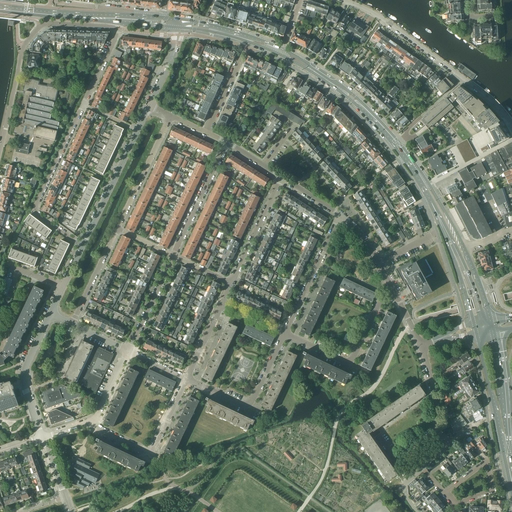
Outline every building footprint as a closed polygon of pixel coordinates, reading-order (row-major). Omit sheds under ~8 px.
[(162,0),(154,0),(154,8),(159,9),(160,8),(162,0)] [(189,0),(187,0),(186,13),(192,14),(193,13),(193,8),(194,8),(194,0),(193,0),(193,1),(189,0)] [(216,14),(222,1),(218,0),(217,0),(216,2),(211,12),(215,14),(216,14)] [(310,10),(313,2),(308,0),(304,15),(306,16),(308,10),(310,10)] [(448,10),(463,9),(462,0),(445,0),(446,0),(444,0),(444,5),(448,5),(448,10)] [(491,0),(476,0),(478,11),(479,11),(479,12),(494,11),(494,8),(496,8),(496,3),(492,3),(491,0)] [(222,1),(216,14),(217,15),(221,17),(227,4),(222,1)] [(230,19),(234,5),(235,2),(233,1),(232,4),(228,3),(224,18),(230,19)] [(245,8),(246,5),(247,2),(245,2),(244,5),(243,5),(242,7),(239,6),(239,7),(235,20),(239,21),(239,22),(241,22),(245,8)] [(248,9),(250,2),(248,2),(247,2),(246,5),(245,8),(241,22),(243,23),(247,24),(251,10),(248,9)] [(317,3),(312,18),(316,19),(317,17),(315,17),(316,12),(318,13),(321,4),(317,3)] [(234,5),(230,19),(235,20),(239,7),(234,5)] [(329,7),(325,6),(320,21),(322,21),(324,15),(326,16),(329,7)] [(463,9),(448,10),(449,15),(445,15),(445,20),(447,19),(447,23),(463,22),(463,20),(464,20),(463,9)] [(251,10),(247,24),(252,25),(256,11),(251,10)] [(331,22),(336,12),(332,10),(326,19),(331,22)] [(274,33),(278,20),(275,19),(275,18),(277,12),(275,12),(274,13),(273,19),(269,31),(270,32),(273,33),(274,33)] [(341,15),(336,12),(331,22),(335,24),(334,26),(336,27),(339,22),(338,21),(341,15)] [(267,18),(264,29),(269,31),(273,19),(274,13),(272,13),(270,18),(267,16),(267,18)] [(258,27),(261,18),(261,16),(262,15),(259,14),(258,15),(255,14),(252,25),(258,27)] [(267,18),(261,16),(258,27),(264,29),(267,18)] [(288,24),(290,17),(284,16),(282,22),(278,35),(283,37),(286,27),(283,26),(284,22),(288,24)] [(351,19),(346,16),(341,23),(343,24),(340,28),(341,28),(344,30),(351,19)] [(356,34),(361,38),(366,31),(363,29),(365,27),(360,23),(355,19),(350,27),(358,32),(356,34)] [(278,35),(282,22),(278,20),(274,33),(275,34),(278,35)] [(486,39),(485,24),(474,25),(474,26),(472,26),(474,44),(477,44),(477,43),(481,43),(481,39),(486,39)] [(485,24),(486,39),(491,39),(492,43),(496,42),(496,40),(499,40),(498,25),(497,25),(497,24),(485,24)] [(51,42),(48,31),(46,32),(45,32),(43,33),(42,34),(41,34),(40,35),(47,44),(48,43),(51,42)] [(73,32),(73,43),(76,43),(76,44),(79,44),(79,43),(81,43),(81,32),(76,32),(76,31),(74,31),(74,32),(73,32)] [(377,43),(383,35),(377,31),(371,39),(375,42),(376,43),(373,47),(376,49),(377,48),(375,47),(378,43),(377,43)] [(91,32),(91,43),(94,43),(94,44),(98,44),(99,33),(94,33),(94,32),(92,32),(91,32)] [(296,43),(300,35),(294,32),(290,41),(296,43)] [(47,44),(40,35),(38,36),(37,37),(36,38),(35,39),(34,41),(33,42),(43,48),(43,47),(45,45),(47,44)] [(300,35),(296,43),(301,46),(305,37),(300,35)] [(320,39),(321,37),(319,35),(316,41),(313,39),(307,49),(312,52),(320,39)] [(381,46),(386,38),(383,35),(377,43),(378,43),(375,47),(377,48),(377,46),(379,48),(381,46)] [(305,37),(301,46),(306,49),(311,40),(305,37)] [(382,52),(390,40),(386,38),(379,48),(382,49),(380,51),(381,52),(382,52)] [(320,39),(312,52),(316,54),(322,45),(320,43),(322,40),(320,39)] [(393,43),(390,40),(382,52),(385,54),(386,53),(385,51),(386,49),(388,51),(393,43)] [(162,42),(155,41),(154,50),(161,50),(162,46),(163,44),(162,44),(162,42)] [(42,50),(43,48),(33,42),(33,43),(32,44),(32,45),(31,47),(31,48),(31,49),(30,49),(30,51),(30,52),(41,54),(42,50)] [(386,53),(385,54),(389,57),(397,45),(393,43),(388,51),(389,52),(388,54),(386,53)] [(197,60),(203,47),(202,46),(201,44),(199,44),(198,44),(191,58),(197,60)] [(209,56),(213,47),(210,45),(209,46),(207,45),(202,55),(205,56),(206,54),(209,56)] [(397,45),(389,57),(391,58),(392,57),(391,57),(393,54),(395,56),(400,48),(397,45)] [(213,47),(209,56),(208,57),(211,58),(211,56),(215,58),(219,48),(216,47),(215,47),(213,47)] [(221,59),(225,49),(222,48),(221,49),(219,48),(215,58),(214,58),(216,59),(217,57),(221,59)] [(323,48),(318,56),(323,59),(324,58),(326,59),(332,50),(329,48),(327,50),(323,48)] [(400,48),(395,56),(396,57),(394,60),(396,62),(404,50),(400,48)] [(226,49),(225,49),(221,57),(225,58),(224,60),(226,61),(231,51),(226,49)] [(407,53),(404,50),(396,62),(399,64),(407,53)] [(233,52),(231,51),(226,61),(232,64),(236,54),(236,52),(234,51),(233,52)] [(377,65),(382,58),(383,59),(381,61),(383,62),(387,56),(382,52),(374,63),(377,65)] [(407,53),(399,64),(400,64),(403,66),(411,55),(407,53)] [(30,56),(27,55),(26,67),(28,67),(28,69),(32,70),(33,67),(38,68),(39,57),(39,56),(39,55),(30,54),(30,56)] [(335,54),(329,62),(337,68),(343,60),(340,58),(342,55),(339,54),(337,56),(335,54)] [(414,58),(411,55),(403,66),(406,69),(414,58)] [(249,70),(254,59),(252,58),(252,57),(249,56),(248,56),(244,65),(243,67),(249,70)] [(387,56),(383,62),(387,66),(389,63),(388,62),(391,59),(387,56)] [(114,58),(112,63),(119,66),(121,61),(114,58),(115,58),(114,58)] [(354,68),(352,67),(353,64),(353,63),(356,59),(354,58),(351,62),(349,65),(344,73),(349,76),(354,68)] [(414,58),(406,69),(404,71),(408,74),(410,71),(408,70),(411,67),(412,68),(418,60),(414,58)] [(256,69),(260,61),(260,60),(260,61),(257,59),(256,60),(255,60),(254,59),(249,70),(255,72),(256,69)] [(410,71),(408,74),(412,76),(421,63),(418,60),(412,68),(410,71)] [(265,63),(260,61),(256,69),(261,71),(265,63)] [(344,73),(349,65),(344,61),(339,69),(344,73)] [(266,62),(265,63),(261,71),(267,74),(271,65),(266,62)] [(119,66),(112,63),(110,67),(109,67),(114,70),(117,71),(119,66)] [(421,63),(412,76),(415,79),(425,65),(421,63)] [(271,65),(267,74),(272,76),(272,77),(276,68),(271,65)] [(419,80),(422,75),(428,68),(425,65),(415,79),(416,80),(418,79),(419,80)] [(114,70),(109,67),(106,73),(111,76),(114,70)] [(361,71),(358,69),(355,67),(354,68),(349,76),(351,78),(351,79),(352,79),(354,80),(355,78),(361,71)] [(141,76),(147,78),(150,72),(150,71),(150,72),(143,68),(140,76),(141,76)] [(272,77),(272,76),(271,78),(277,81),(278,79),(279,79),(278,81),(281,82),(283,78),(287,73),(276,68),(272,77)] [(428,68),(422,75),(428,79),(429,78),(434,74),(432,72),(432,71),(428,68)] [(357,85),(365,77),(365,76),(361,71),(355,78),(354,80),(355,81),(354,82),(357,85)] [(436,79),(437,78),(438,78),(439,78),(435,73),(426,82),(429,85),(437,79),(436,79)] [(216,74),(214,80),(223,84),(224,82),(223,81),(225,78),(216,74)] [(486,91),(489,86),(473,74),(470,79),(486,91)] [(141,76),(139,80),(146,84),(148,79),(147,78),(141,76)] [(369,81),(365,77),(357,85),(362,89),(369,81)] [(297,89),(299,88),(302,81),(298,79),(297,79),(294,78),(292,82),(289,81),(285,87),(291,91),(294,87),(297,89)] [(375,82),(373,80),(371,78),(369,81),(362,89),(366,93),(373,85),(375,82)] [(435,87),(442,81),(439,78),(438,78),(437,78),(436,79),(437,79),(429,85),(433,89),(435,87)] [(449,82),(445,78),(442,81),(435,87),(439,91),(449,82)] [(26,91),(25,92),(25,95),(18,122),(17,122),(15,132),(20,133),(20,135),(22,135),(22,136),(26,137),(27,137),(28,136),(34,137),(36,137),(36,136),(55,141),(60,121),(50,119),(54,102),(55,102),(59,86),(48,84),(47,86),(38,84),(39,82),(27,79),(24,91),(26,91)] [(109,81),(103,79),(101,85),(106,87),(109,81)] [(388,95),(386,97),(379,105),(382,107),(381,108),(382,109),(383,109),(391,101),(406,82),(404,80),(402,82),(400,79),(397,83),(394,87),(393,86),(387,95),(388,95)] [(139,80),(137,86),(144,89),(146,84),(139,80)] [(223,84),(214,80),(211,85),(220,89),(221,86),(222,86),(223,84)] [(234,88),(244,93),(245,90),(243,89),(245,86),(246,87),(248,84),(244,82),(243,85),(236,82),(235,86),(234,88)] [(375,82),(373,85),(366,93),(370,97),(377,89),(378,89),(375,86),(377,84),(375,82)] [(453,85),(449,82),(439,91),(442,95),(453,85)] [(297,92),(296,93),(301,96),(302,94),(305,96),(311,87),(310,86),(307,84),(307,85),(305,84),(302,88),(301,87),(300,88),(300,89),(301,90),(299,92),(297,92)] [(101,85),(98,91),(103,93),(106,87),(101,85)] [(211,85),(209,90),(217,95),(218,92),(220,89),(211,85)] [(144,89),(137,86),(134,91),(141,95),(144,89)] [(422,120),(421,121),(424,125),(426,127),(427,129),(428,129),(430,132),(442,126),(445,129),(446,128),(448,126),(449,125),(454,120),(456,119),(457,118),(457,119),(472,136),(484,130),(487,129),(499,122),(498,122),(489,111),(488,110),(488,111),(488,110),(486,108),(483,106),(483,105),(481,103),(477,100),(475,98),(472,96),(471,95),(469,93),(465,90),(463,88),(460,86),(451,94),(446,99),(443,101),(441,102),(439,105),(437,106),(435,108),(433,110),(430,112),(429,114),(427,116),(425,117),(422,120)] [(233,90),(231,93),(240,97),(242,98),(244,93),(234,88),(233,90)] [(306,96),(312,100),(317,91),(316,90),(315,89),(314,89),(313,89),(312,90),(310,89),(306,96)] [(377,89),(370,97),(375,101),(382,93),(378,89),(377,89)] [(209,90),(206,96),(215,100),(216,96),(217,96),(217,95),(209,90)] [(103,93),(98,91),(95,97),(96,97),(100,99),(101,98),(103,93)] [(134,91),(131,97),(138,100),(141,95),(134,91)] [(313,100),(318,103),(323,95),(321,94),(322,93),(318,91),(313,100)] [(240,97),(231,93),(230,97),(229,99),(239,104),(242,98),(240,97)] [(382,93),(375,101),(379,105),(386,97),(382,93)] [(215,100),(206,96),(204,101),(212,105),(213,103),(215,100)] [(96,97),(94,102),(101,105),(103,100),(101,98),(100,99),(96,97)] [(131,97),(129,102),(136,105),(138,100),(131,97)] [(323,98),(318,106),(324,110),(329,102),(326,100),(327,99),(324,97),(324,98),(323,98)] [(228,101),(226,104),(235,108),(236,109),(239,104),(229,99),(228,101)] [(212,105),(204,101),(201,107),(210,111),(211,107),(212,105)] [(399,104),(396,101),(393,103),(391,101),(383,109),(388,113),(393,107),(394,108),(399,104)] [(136,105),(129,102),(126,107),(133,111),(136,105)] [(275,110),(278,105),(273,102),(268,109),(273,112),(275,110)] [(225,107),(224,110),(234,114),(236,109),(235,108),(226,104),(225,108),(225,107)] [(331,115),(337,107),(337,106),(334,104),(333,105),(332,104),(326,112),(331,115)] [(126,107),(124,113),(129,115),(129,116),(131,117),(133,111),(126,107)] [(201,107),(199,112),(207,116),(208,114),(210,111),(201,107)] [(342,111),(337,107),(331,115),(336,119),(342,111)] [(395,122),(402,115),(398,109),(390,116),(393,119),(392,120),(394,122),(395,121),(395,122)] [(223,112),(221,115),(230,119),(231,116),(233,116),(234,114),(224,110),(223,112)] [(97,119),(99,115),(89,111),(87,115),(94,118),(97,119)] [(342,111),(336,119),(340,123),(346,115),(342,111)] [(126,123),(129,116),(129,115),(124,113),(122,112),(119,119),(126,122),(126,123)] [(207,116),(199,112),(196,118),(205,121),(206,118),(207,116)] [(87,115),(85,120),(91,123),(92,123),(94,118),(87,115)] [(230,119),(221,115),(219,120),(232,127),(233,124),(228,122),(230,119)] [(347,116),(346,115),(340,123),(343,127),(350,119),(347,116)] [(409,122),(408,121),(404,116),(396,123),(396,124),(398,126),(399,126),(399,125),(402,128),(409,122)] [(272,123),(279,128),(282,123),(275,118),(272,123)] [(85,120),(84,119),(82,124),(89,128),(91,123),(85,120)] [(350,119),(343,127),(348,132),(354,124),(350,119)] [(234,128),(232,127),(219,120),(218,123),(216,126),(225,130),(226,127),(231,129),(233,130),(234,128)] [(499,122),(487,129),(488,131),(490,135),(496,146),(501,144),(511,139),(511,138),(507,133),(505,134),(502,129),(503,128),(499,122),(499,123),(499,122)] [(272,123),(268,128),(275,133),(279,128),(272,123)] [(82,124),(79,129),(87,133),(89,128),(82,124)] [(358,128),(354,124),(348,132),(352,136),(353,135),(358,128)] [(124,130),(115,125),(115,126),(113,131),(121,135),(124,130)] [(183,142),(187,133),(174,127),(170,135),(183,142)] [(268,128),(264,133),(271,138),(275,133),(268,128)] [(355,137),(354,138),(356,140),(363,133),(358,128),(353,135),(355,137)] [(87,133),(79,129),(77,135),(84,138),(87,133)] [(296,140),(303,134),(298,129),(292,135),(296,140)] [(121,135),(113,131),(111,136),(119,140),(122,135),(121,135)] [(303,134),(296,140),(301,144),(307,138),(309,136),(305,132),(303,134)] [(415,146),(426,140),(425,138),(431,135),(430,132),(428,134),(427,133),(413,140),(415,142),(414,144),(415,146)] [(201,140),(187,133),(183,142),(197,148),(201,140)] [(264,133),(260,138),(267,143),(271,138),(264,133)] [(363,133),(356,140),(355,141),(359,145),(368,138),(363,133)] [(77,135),(75,140),(82,143),(84,138),(77,135)] [(119,140),(111,136),(109,141),(117,145),(119,140)] [(267,143),(260,138),(257,143),(264,148),(267,143)] [(312,143),(307,138),(301,144),(305,149),(312,143)] [(426,140),(415,146),(417,149),(419,149),(420,150),(434,143),(438,141),(437,138),(428,143),(426,140)] [(364,151),(373,143),(370,140),(369,141),(367,139),(358,148),(360,151),(362,149),(364,151)] [(463,141),(460,143),(464,150),(466,155),(469,153),(470,153),(473,151),(472,149),(467,139),(464,141),(463,141)] [(82,143),(75,140),(72,145),(79,148),(82,143)] [(201,140),(197,148),(211,155),(215,146),(201,140)] [(117,145),(109,141),(106,146),(115,150),(117,145)] [(17,149),(16,152),(27,155),(30,145),(18,142),(17,149)] [(264,148),(257,143),(253,149),(259,154),(264,148)] [(312,143),(305,149),(309,154),(316,148),(312,143)] [(377,148),(373,143),(364,151),(368,156),(377,148)] [(427,154),(434,150),(432,148),(435,146),(434,143),(420,150),(423,154),(427,152),(427,154)] [(79,148),(72,145),(70,150),(71,150),(77,153),(79,148)] [(115,150),(106,146),(104,151),(113,155),(115,150)] [(318,146),(316,148),(309,154),(314,158),(320,152),(322,150),(318,146)] [(158,161),(166,165),(172,151),(164,147),(158,161)] [(339,147),(335,150),(337,152),(338,151),(339,152),(338,153),(340,155),(344,152),(339,147)] [(377,148),(368,156),(367,156),(372,161),(380,154),(379,152),(380,151),(377,148)] [(359,151),(357,149),(350,155),(352,157),(353,159),(356,156),(355,154),(359,151)] [(71,150),(68,155),(75,158),(78,153),(77,153),(71,150)] [(113,155),(104,151),(102,155),(110,159),(113,155)] [(324,157),(320,152),(314,158),(318,163),(324,157)] [(352,161),(345,153),(343,155),(350,163),(352,161)] [(378,165),(385,158),(384,157),(384,156),(383,154),(382,155),(381,154),(374,160),(378,165)] [(431,165),(441,160),(438,154),(428,160),(428,161),(429,164),(429,163),(431,165)] [(108,164),(110,159),(102,155),(99,160),(108,164)] [(238,171),(243,163),(231,155),(226,163),(238,171)] [(325,170),(331,164),(334,162),(328,156),(326,159),(320,165),(325,170)] [(385,158),(378,165),(376,166),(380,171),(385,166),(389,164),(389,163),(389,162),(388,160),(387,160),(385,158)] [(106,169),(108,164),(99,160),(97,165),(106,169)] [(441,160),(431,165),(432,167),(431,168),(432,170),(433,170),(444,165),(441,160)] [(158,161),(151,175),(159,179),(166,165),(158,161)] [(191,177),(199,181),(206,167),(198,163),(191,177)] [(243,163),(238,171),(251,179),(256,171),(243,163)] [(466,167),(457,172),(459,176),(468,192),(474,188),(476,187),(472,179),(475,178),(476,179),(486,174),(481,163),(470,169),(472,172),(469,173),(468,172),(466,167)] [(335,168),(331,164),(325,170),(329,174),(335,168)] [(7,168),(7,171),(17,173),(18,171),(16,171),(17,167),(9,165),(9,166),(8,165),(7,166),(7,167),(7,168)] [(103,174),(106,169),(97,165),(95,170),(104,174),(103,174)] [(444,165),(433,170),(436,176),(437,176),(442,173),(447,171),(444,165)] [(63,166),(61,170),(61,171),(67,174),(68,174),(70,169),(63,166)] [(338,166),(335,168),(329,174),(333,179),(340,173),(342,171),(338,166)] [(391,167),(388,169),(386,171),(388,173),(385,175),(387,178),(389,177),(390,179),(398,174),(394,169),(393,169),(391,167)] [(511,168),(503,173),(505,177),(508,175),(508,176),(511,173),(511,168)] [(61,171),(61,170),(60,170),(58,175),(65,179),(67,174),(61,171)] [(16,179),(17,173),(7,171),(6,173),(5,174),(5,175),(5,176),(6,176),(6,177),(14,179),(16,179)] [(269,179),(256,171),(251,179),(264,187),(269,179)] [(340,173),(333,179),(337,184),(344,177),(340,173)] [(214,187),(222,191),(229,178),(220,174),(214,187)] [(398,174),(390,179),(394,184),(401,178),(398,174)] [(58,175),(55,181),(62,184),(65,179),(58,175)] [(151,175),(145,188),(153,192),(159,179),(151,175)] [(98,186),(100,181),(91,177),(89,182),(98,186)] [(199,181),(191,177),(185,190),(193,194),(199,181)] [(348,182),(344,177),(337,184),(342,188),(348,182)] [(401,178),(394,184),(398,189),(405,183),(401,178)] [(491,179),(485,182),(485,183),(490,193),(499,189),(495,180),(493,178),(491,179)] [(2,184),(14,187),(16,182),(5,179),(5,181),(3,180),(2,184)] [(55,181),(53,186),(60,189),(62,190),(64,185),(62,184),(55,181)] [(95,191),(98,186),(89,182),(87,187),(95,191)] [(352,187),(348,182),(342,188),(346,193),(350,189),(352,192),(358,188),(355,184),(352,187)] [(449,195),(459,190),(462,188),(461,186),(459,182),(455,184),(454,182),(452,183),(453,185),(446,189),(449,195)] [(485,183),(479,186),(487,202),(493,199),(499,212),(498,212),(499,214),(500,214),(501,216),(504,215),(506,229),(511,227),(511,211),(511,212),(510,208),(504,188),(491,194),(490,193),(485,183)] [(14,187),(2,184),(1,188),(2,188),(2,190),(12,193),(13,193),(15,188),(14,187)] [(60,189),(53,186),(50,191),(58,194),(60,189)] [(487,202),(479,186),(474,189),(479,200),(480,202),(482,205),(487,202)] [(93,196),(95,191),(87,187),(84,192),(93,196)] [(222,191),(214,187),(207,201),(216,205),(222,191)] [(407,187),(403,189),(397,192),(400,197),(410,192),(408,190),(409,189),(408,187),(407,187)] [(153,192),(145,188),(138,202),(147,206),(153,192)] [(185,190),(178,204),(186,208),(193,194),(185,190)] [(452,200),(462,195),(461,193),(459,190),(449,195),(452,200)] [(50,191),(48,196),(55,199),(58,194),(50,191)] [(356,201),(364,196),(360,191),(353,195),(356,201)] [(0,193),(0,197),(8,200),(10,194),(0,192),(0,193)] [(91,201),(93,196),(84,192),(82,197),(91,201)] [(411,194),(410,192),(400,197),(403,202),(413,197),(412,197),(413,195),(412,194),(411,194)] [(288,203),(292,196),(287,193),(282,199),(282,200),(282,201),(284,202),(285,202),(285,201),(288,203)] [(251,194),(245,208),(253,212),(260,198),(251,194)] [(462,201),(468,199),(467,196),(464,198),(462,195),(452,200),(455,206),(455,205),(462,201)] [(55,199),(48,196),(46,201),(47,201),(53,204),(55,199)] [(297,200),(292,196),(288,203),(293,206),(297,200)] [(367,201),(364,196),(356,201),(360,206),(367,201)] [(462,201),(482,239),(497,232),(495,229),(491,231),(491,229),(489,230),(476,205),(480,202),(479,200),(476,201),(473,196),(468,199),(462,201)] [(0,203),(7,206),(8,200),(0,197),(0,203)] [(91,201),(82,197),(80,202),(88,206),(91,201)] [(413,197),(403,202),(396,206),(398,209),(404,205),(403,205),(404,204),(407,208),(408,210),(413,207),(411,205),(416,202),(415,201),(416,200),(415,199),(414,199),(413,197)] [(302,203),(297,200),(293,206),(298,209),(302,203)] [(47,201),(44,206),(51,209),(54,204),(53,204),(47,201)] [(216,205),(207,201),(201,215),(209,219),(216,205)] [(370,206),(367,201),(360,206),(363,211),(370,206)] [(462,201),(455,205),(456,207),(470,235),(472,236),(473,239),(477,240),(480,239),(482,239),(462,201)] [(88,206),(80,202),(78,206),(86,210),(88,206)] [(138,202),(132,216),(140,219),(147,206),(138,202)] [(307,206),(302,203),(298,209),(303,213),(307,206)] [(178,204),(172,218),(180,221),(186,208),(178,204)] [(84,215),(86,210),(78,206),(75,211),(84,215)] [(312,209),(307,206),(303,213),(308,216),(312,209)] [(374,211),(370,206),(363,211),(366,216),(374,211)] [(412,218),(420,215),(418,209),(416,210),(415,206),(407,211),(408,214),(410,213),(412,218)] [(253,212),(245,208),(239,221),(247,225),(253,212)] [(312,209),(308,216),(313,219),(317,213),(312,209)] [(82,220),(84,215),(75,211),(73,216),(82,220)] [(284,215),(280,212),(278,211),(277,214),(276,214),(273,219),(280,222),(283,217),(284,215)] [(374,211),(366,216),(369,221),(377,216),(374,211)] [(8,215),(6,214),(0,212),(0,218),(4,220),(7,221),(8,215)] [(317,213),(313,219),(318,222),(322,216),(317,213)] [(29,225),(34,218),(30,215),(30,214),(24,222),(29,225)] [(209,219),(201,215),(194,228),(203,232),(209,219)] [(420,215),(412,218),(414,224),(422,221),(420,215)] [(82,220),(73,216),(71,221),(79,225),(82,220)] [(140,219),(132,216),(125,229),(134,233),(140,219)] [(327,219),(322,216),(318,222),(323,226),(327,219)] [(380,221),(377,216),(369,221),(373,226),(380,221)] [(33,229),(39,221),(34,218),(29,225),(33,229)] [(172,218),(165,231),(174,235),(180,221),(172,218)] [(281,227),(283,224),(280,222),(273,219),(271,224),(278,228),(279,226),(281,227)] [(37,232),(43,224),(39,221),(33,229),(37,232)] [(79,225),(71,221),(70,221),(68,226),(67,226),(76,230),(79,225)] [(247,225),(239,221),(232,235),(240,239),(247,225)] [(380,221),(373,226),(376,231),(383,227),(380,221)] [(422,221),(414,224),(417,230),(421,228),(425,227),(422,221)] [(42,235),(47,228),(43,224),(37,232),(42,235)] [(271,224),(268,230),(275,233),(278,228),(271,224)] [(386,232),(383,227),(376,231),(379,236),(386,232)] [(46,239),(52,231),(47,228),(42,235),(46,239)] [(203,232),(194,228),(188,242),(196,246),(203,232)] [(268,230),(266,235),(273,239),(275,233),(268,230)] [(174,235),(165,231),(159,245),(167,249),(174,235)] [(390,237),(386,232),(379,236),(382,241),(390,237)] [(317,240),(314,238),(315,236),(311,234),(307,242),(314,245),(317,240)] [(266,235),(263,241),(270,244),(273,239),(266,235)] [(116,249),(124,253),(131,240),(122,236),(116,249)] [(393,242),(390,237),(382,241),(386,247),(393,242)] [(67,249),(69,245),(70,245),(70,244),(61,240),(61,241),(59,245),(67,249)] [(227,244),(230,245),(237,249),(240,243),(233,240),(231,243),(228,241),(227,244)] [(263,241),(261,246),(267,250),(270,244),(263,241)] [(511,251),(509,245),(508,241),(501,243),(504,252),(509,251),(511,251)] [(196,246),(188,242),(181,255),(190,259),(196,246)] [(307,242),(305,247),(312,251),(314,245),(307,242)] [(65,254),(67,249),(59,245),(56,250),(65,254)] [(237,249),(230,245),(228,251),(235,254),(237,249)] [(267,250),(261,246),(258,252),(265,255),(267,250)] [(305,247),(302,253),(309,256),(312,251),(305,247)] [(14,260),(17,251),(12,249),(12,248),(9,258),(14,260)] [(124,253),(116,249),(109,263),(118,267),(124,253)] [(63,259),(65,254),(56,250),(54,255),(63,259)] [(19,261),(22,252),(17,251),(14,260),(19,261)] [(228,251),(225,256),(232,260),(235,254),(228,251)] [(480,260),(489,257),(488,251),(478,254),(477,255),(478,258),(479,258),(480,260)] [(24,263),(27,254),(22,252),(19,261),(24,263)] [(265,255),(258,252),(255,257),(262,260),(265,262),(267,256),(265,255)] [(154,253),(151,259),(158,262),(161,256),(154,253)] [(302,253),(300,258),(307,262),(309,256),(302,253)] [(29,265),(32,256),(27,254),(24,263),(29,265)] [(60,264),(63,259),(54,255),(52,260),(60,264)] [(34,267),(38,258),(37,258),(32,256),(29,265),(34,267)] [(225,256),(223,262),(230,265),(232,260),(225,256)] [(492,256),(489,257),(480,260),(479,260),(480,264),(481,263),(482,266),(491,263),(493,262),(492,256)] [(255,257),(253,263),(260,266),(262,260),(255,257)] [(425,257),(417,261),(412,264),(410,262),(396,269),(405,286),(408,285),(412,291),(411,292),(415,301),(433,291),(426,279),(435,274),(425,257)] [(300,258),(297,264),(304,267),(307,262),(300,258)] [(158,262),(151,259),(148,264),(155,267),(158,262)] [(58,269),(60,264),(52,260),(49,265),(58,269)] [(228,268),(230,265),(223,262),(220,267),(227,270),(228,271),(228,269),(228,268)] [(260,266),(253,263),(250,268),(257,271),(260,266)] [(491,263),(482,266),(482,268),(481,268),(482,271),(483,271),(483,272),(492,269),(491,263)] [(155,267),(148,264),(146,269),(153,273),(155,267)] [(297,264),(296,267),(295,266),(294,268),(295,269),(302,272),(304,267),(297,264)] [(56,274),(58,269),(49,265),(47,270),(56,274)] [(192,269),(186,266),(185,268),(182,267),(181,268),(180,268),(179,271),(180,272),(187,275),(188,272),(190,273),(192,269)] [(227,270),(220,267),(217,273),(224,276),(227,270)] [(107,271),(104,277),(111,280),(113,281),(118,271),(110,268),(108,271),(107,271)] [(250,268),(248,274),(258,279),(259,276),(256,275),(258,272),(250,268)] [(153,273),(146,269),(143,275),(150,278),(153,273)] [(302,272),(295,269),(292,275),(299,278),(302,272)] [(180,272),(177,277),(184,281),(187,275),(180,272)] [(258,279),(248,274),(245,280),(255,285),(258,279)] [(150,278),(143,275),(141,280),(148,284),(150,278)] [(292,275),(289,280),(296,283),(299,278),(292,275)] [(104,277),(102,282),(109,285),(111,280),(104,277)] [(184,281),(177,277),(174,283),(181,286),(184,281)] [(329,295),(335,282),(326,277),(320,291),(329,295)] [(344,279),(344,278),(340,287),(372,302),(376,293),(375,294),(344,279)] [(141,280),(138,286),(145,289),(148,284),(141,280)] [(296,283),(289,280),(287,285),(294,289),(296,283)] [(211,287),(218,290),(220,285),(213,281),(211,287)] [(109,285),(102,282),(99,287),(106,291),(109,285)] [(174,283),(172,288),(179,292),(181,286),(174,283)] [(287,285),(284,291),(291,294),(294,289),(287,285)] [(27,301),(37,306),(44,291),(34,286),(27,301)] [(138,286),(136,291),(143,294),(145,289),(138,286)] [(106,291),(99,287),(96,293),(103,296),(106,291)] [(211,287),(208,292),(215,296),(218,290),(211,287)] [(179,292),(172,288),(169,294),(176,297),(179,292)] [(143,294),(136,291),(133,290),(130,296),(133,297),(140,300),(143,294)] [(291,294),(284,291),(282,296),(289,300),(291,294)] [(322,309),(329,295),(320,291),(313,305),(322,309)] [(208,292),(205,298),(212,301),(215,296),(208,292)] [(241,301),(244,294),(239,292),(236,299),(241,301)] [(103,296),(96,293),(94,298),(101,301),(103,296)] [(176,297),(169,294),(167,299),(177,304),(178,302),(175,300),(176,297)] [(250,297),(244,294),(241,301),(246,304),(250,297)] [(253,299),(250,297),(246,304),(252,306),(257,297),(255,296),(253,299)] [(140,300),(133,297),(130,302),(137,305),(140,300)] [(259,298),(257,297),(252,306),(257,309),(260,302),(258,301),(259,298)] [(210,306),(212,301),(205,298),(204,300),(201,299),(200,302),(210,306)] [(177,304),(167,299),(164,304),(171,308),(172,305),(176,307),(177,304)] [(27,301),(20,316),(30,321),(37,306),(27,301)] [(130,302),(128,307),(135,311),(137,305),(130,302)] [(211,307),(210,306),(200,302),(203,303),(200,309),(207,312),(209,308),(210,309),(211,307)] [(260,302),(257,309),(262,312),(266,305),(260,302)] [(171,308),(164,304),(162,308),(161,308),(161,309),(170,314),(171,312),(170,311),(171,308)] [(271,307),(266,305),(262,312),(268,314),(271,307)] [(313,305),(307,318),(316,323),(322,309),(313,305)] [(135,311),(128,307),(125,313),(132,316),(135,311)] [(271,307),(268,314),(273,317),(277,310),(271,307)] [(207,312),(200,309),(199,308),(196,313),(198,314),(205,317),(207,312)] [(170,314),(161,309),(160,311),(161,312),(159,315),(166,319),(168,320),(170,314)] [(283,313),(277,310),(273,317),(279,320),(283,313)] [(88,312),(87,312),(84,319),(90,321),(93,314),(90,313),(88,312)] [(396,316),(392,314),(387,312),(381,325),(390,329),(396,316)] [(93,314),(90,321),(95,324),(99,317),(93,314)] [(198,314),(195,319),(202,323),(205,317),(198,314)] [(166,319),(159,315),(156,321),(163,324),(166,319)] [(30,321),(20,316),(13,331),(23,335),(30,321)] [(104,319),(99,317),(95,324),(100,327),(104,319)] [(309,336),(316,323),(307,318),(300,332),(309,336)] [(109,322),(104,319),(100,327),(106,329),(109,322)] [(202,323),(195,319),(193,325),(200,328),(202,323)] [(109,322),(106,329),(111,332),(113,328),(115,325),(116,322),(110,320),(109,322)] [(163,324),(156,321),(154,327),(156,328),(161,330),(163,324)] [(237,327),(234,326),(228,323),(222,337),(231,341),(237,327)] [(113,328),(111,332),(117,334),(120,327),(115,325),(113,328)] [(200,328),(193,325),(190,330),(197,333),(200,328)] [(243,333),(245,334),(270,346),(274,338),(247,325),(243,333)] [(390,329),(381,325),(374,339),(383,343),(390,329)] [(120,327),(117,334),(122,337),(126,330),(120,327)] [(197,333),(190,330),(187,336),(194,339),(197,333)] [(13,331),(6,346),(16,350),(23,335),(13,331)] [(194,339),(187,336),(185,341),(189,343),(192,344),(194,339)] [(224,355),(231,341),(222,337),(216,350),(224,355)] [(383,343),(374,339),(368,353),(377,357),(383,343)] [(149,350),(153,343),(147,340),(144,347),(149,350)] [(66,377),(65,377),(74,382),(87,387),(88,388),(96,392),(101,382),(107,369),(107,368),(108,368),(109,365),(110,363),(114,356),(113,355),(98,348),(95,347),(92,345),(83,341),(82,342),(78,350),(77,354),(75,358),(70,369),(69,371),(68,372),(68,373),(66,377)] [(158,345),(153,343),(149,350),(155,352),(158,345)] [(163,348),(158,345),(155,352),(160,355),(163,348)] [(1,354),(0,354),(0,366),(5,365),(4,361),(10,356),(12,358),(16,350),(6,346),(3,353),(4,354),(2,356),(1,354)] [(163,348),(160,355),(165,357),(169,351),(163,348)] [(175,350),(174,353),(171,360),(176,363),(180,356),(181,353),(175,350)] [(218,368),(224,355),(216,350),(209,364),(218,368)] [(174,353),(169,351),(165,357),(171,360),(174,353)] [(290,369),(297,356),(288,351),(281,365),(290,369)] [(309,355),(306,353),(304,352),(303,354),(305,355),(304,359),(306,360),(304,365),(345,385),(348,378),(350,379),(352,375),(350,374),(349,375),(308,356),(309,355)] [(181,353),(180,356),(176,363),(182,365),(187,356),(181,353)] [(377,357),(368,353),(361,366),(370,371),(377,357)] [(468,353),(467,353),(459,358),(460,359),(460,358),(462,361),(459,363),(456,366),(457,367),(460,365),(463,363),(471,358),(469,356),(469,355),(468,354),(468,353)] [(459,368),(456,370),(457,371),(456,371),(458,373),(462,370),(464,374),(466,372),(467,372),(473,367),(474,366),(472,364),(470,362),(459,369),(459,368)] [(211,382),(218,368),(209,364),(203,378),(211,382)] [(284,383),(290,369),(281,365),(275,379),(284,383)] [(130,368),(123,382),(132,386),(139,372),(130,368)] [(144,378),(172,391),(176,382),(149,369),(144,378)] [(461,390),(473,382),(472,381),(473,380),(472,379),(471,379),(469,376),(460,382),(457,384),(461,390)] [(277,397),(284,383),(275,379),(268,392),(277,397)] [(0,412),(1,412),(4,411),(19,406),(18,404),(18,403),(18,402),(17,402),(16,400),(17,399),(16,397),(16,396),(15,394),(14,392),(13,390),(13,389),(12,385),(11,384),(11,383),(10,382),(5,384),(0,386),(0,385),(0,412)] [(132,386),(123,382),(117,395),(126,400),(132,386)] [(468,392),(476,387),(476,386),(476,385),(475,384),(474,384),(473,382),(461,390),(454,394),(455,396),(464,391),(465,393),(467,392),(468,392)] [(40,392),(46,409),(79,397),(81,393),(62,385),(40,392)] [(381,427),(426,395),(423,391),(419,386),(362,427),(363,429),(355,435),(387,482),(396,475),(391,469),(382,456),(373,443),(369,437),(372,435),(373,437),(380,432),(377,429),(381,427)] [(476,387),(468,392),(471,397),(479,392),(478,390),(478,389),(477,387),(476,387)] [(271,410),(277,398),(277,397),(268,392),(262,406),(271,410)] [(126,400),(117,395),(110,409),(119,414),(126,400)] [(469,409),(479,403),(478,401),(480,400),(478,396),(467,403),(469,406),(463,409),(464,411),(466,410),(469,408),(469,409)] [(184,410),(193,415),(199,401),(190,397),(184,410)] [(207,398),(206,400),(208,401),(206,404),(208,405),(208,407),(206,411),(244,429),(247,430),(249,427),(250,424),(252,425),(255,421),(252,419),(251,421),(228,410),(211,402),(211,400),(209,399),(207,398)] [(466,410),(464,411),(463,412),(460,414),(461,416),(464,414),(467,411),(470,410),(470,411),(469,412),(471,415),(478,411),(481,409),(483,408),(479,403),(469,409),(469,408),(466,410)] [(47,413),(52,425),(74,417),(73,417),(71,418),(55,411),(55,410),(57,410),(56,409),(47,413)] [(119,414),(110,409),(104,423),(113,427),(119,414)] [(184,410),(177,424),(186,428),(193,415),(184,410)] [(478,411),(471,415),(469,417),(471,421),(473,420),(474,422),(483,418),(482,416),(481,417),(478,411)] [(464,426),(461,421),(457,416),(454,418),(461,428),(464,426)] [(461,428),(454,418),(452,419),(459,430),(461,428)] [(459,430),(452,419),(450,421),(451,423),(456,432),(459,430)] [(177,424),(171,438),(180,442),(186,428),(177,424)] [(479,442),(476,444),(481,450),(482,450),(483,450),(485,449),(484,448),(487,446),(481,437),(478,440),(479,442)] [(180,442),(171,438),(164,452),(173,456),(180,442)] [(97,439),(96,441),(99,442),(97,445),(97,446),(100,447),(98,450),(97,451),(97,452),(138,471),(140,469),(141,465),(144,466),(146,462),(143,461),(142,462),(137,459),(132,457),(123,453),(105,445),(102,443),(102,441),(100,440),(97,439)] [(463,450),(467,455),(471,460),(472,459),(473,459),(473,458),(476,456),(478,455),(476,452),(474,450),(466,440),(464,442),(469,449),(465,452),(464,450),(463,450)] [(472,441),(469,443),(474,450),(477,447),(472,441)] [(467,455),(463,450),(462,448),(459,450),(461,452),(460,453),(461,455),(457,459),(463,466),(468,462),(464,457),(467,455)] [(35,454),(34,454),(32,450),(23,453),(24,457),(28,456),(30,462),(37,460),(35,454)] [(18,458),(16,459),(15,458),(9,460),(12,467),(18,465),(19,468),(21,467),(18,458)] [(463,466),(457,459),(454,461),(454,460),(452,461),(449,458),(447,460),(448,462),(450,465),(453,463),(458,470),(463,466)] [(78,459),(72,472),(69,478),(74,481),(72,484),(83,489),(85,484),(88,486),(90,481),(95,483),(99,474),(89,469),(91,464),(78,459)] [(448,462),(447,460),(446,459),(441,464),(442,466),(441,468),(443,470),(448,477),(449,476),(451,476),(451,475),(454,473),(446,463),(448,462)] [(12,467),(9,460),(3,462),(6,470),(10,469),(10,468),(12,467)] [(37,460),(30,462),(32,468),(39,465),(37,460)] [(41,471),(39,465),(32,468),(34,474),(41,471)] [(41,471),(34,474),(36,480),(43,477),(41,471)] [(43,477),(36,480),(38,485),(45,483),(43,477)] [(412,486),(417,482),(414,479),(408,485),(410,488),(412,486)] [(425,483),(421,479),(417,482),(412,486),(414,488),(415,488),(417,490),(418,489),(425,483)] [(45,483),(38,485),(40,491),(36,492),(37,495),(46,491),(45,489),(47,488),(45,483)] [(425,483),(418,489),(417,490),(419,492),(418,493),(420,495),(415,499),(412,501),(416,505),(420,501),(422,498),(424,496),(422,494),(423,494),(422,493),(429,488),(425,483)] [(26,490),(20,492),(23,500),(29,498),(28,496),(31,495),(28,486),(25,487),(26,490)] [(23,500),(20,492),(15,494),(17,501),(23,500)] [(430,503),(437,497),(433,493),(428,497),(426,495),(422,498),(428,505),(430,503)] [(15,494),(9,496),(11,503),(17,501),(15,494)] [(11,503),(9,496),(3,498),(6,505),(11,503)] [(437,497),(430,503),(428,505),(432,509),(441,502),(437,497)] [(441,502),(432,509),(434,511),(443,511),(445,511),(443,508),(445,507),(441,502)]
